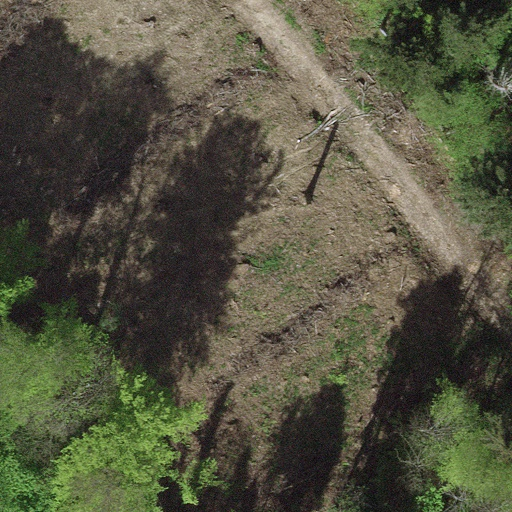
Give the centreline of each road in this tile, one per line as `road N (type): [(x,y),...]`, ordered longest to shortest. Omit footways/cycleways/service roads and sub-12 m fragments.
road 1 (track): [(511,386),(188,0)]
road 2 (track): [(208,511),(80,373),(0,270)]
